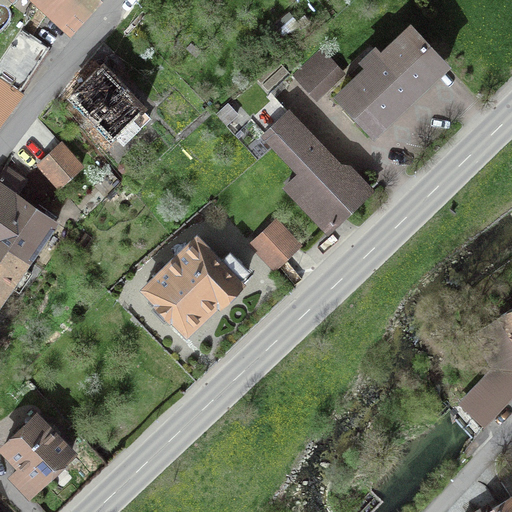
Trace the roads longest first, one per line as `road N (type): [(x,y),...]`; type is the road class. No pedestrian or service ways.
road 1 (primary): [(511,115),(92,511)]
road 2 (residential): [(0,154),(113,0)]
